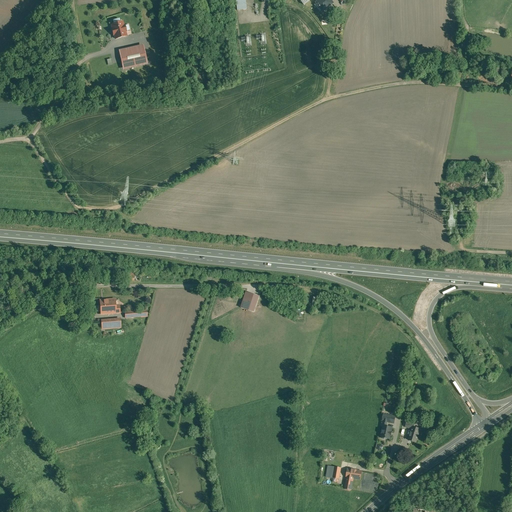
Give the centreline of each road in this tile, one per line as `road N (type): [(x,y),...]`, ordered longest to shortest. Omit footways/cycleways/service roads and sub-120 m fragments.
road 1 (track): [(0,140),(29,134),(80,203),(126,207),(328,97),(424,79),(475,86)]
road 2 (trunk): [(0,234),(290,263)]
road 3 (trunk): [(290,263),(363,289),(403,316),(483,425)]
road 4 (trunk): [(290,263),(485,281)]
road 5 (trunk): [(477,400),(429,325),(440,294),(485,281)]
road 6 (secondary): [(367,511),(483,425)]
